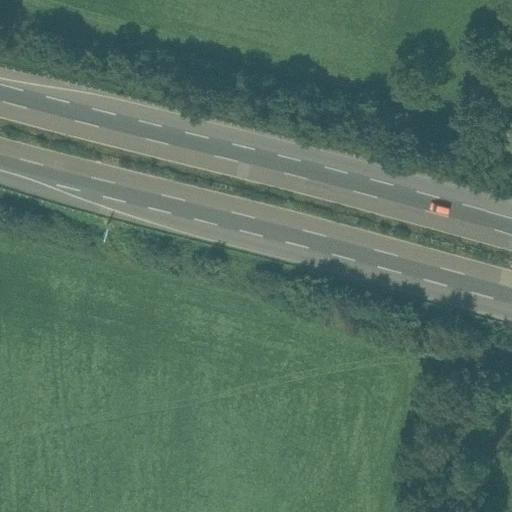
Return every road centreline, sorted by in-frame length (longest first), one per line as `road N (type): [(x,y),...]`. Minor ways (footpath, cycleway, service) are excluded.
road 1 (motorway): [(0,147),(511,288)]
road 2 (motorway): [(511,229),(0,95)]
